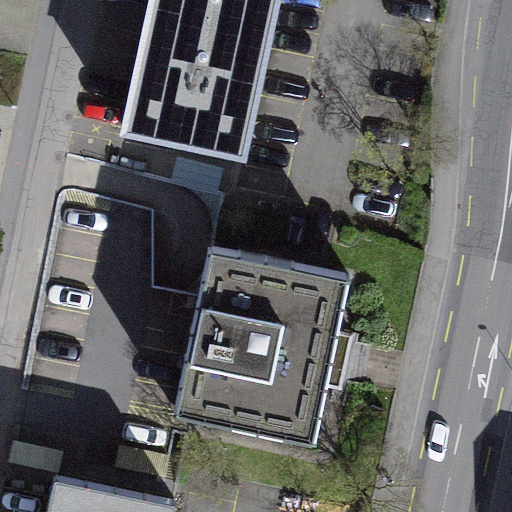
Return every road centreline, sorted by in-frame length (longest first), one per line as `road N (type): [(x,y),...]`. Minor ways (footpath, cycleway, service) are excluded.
road 1 (secondary): [(511,166),(442,511)]
road 2 (unknown): [(364,0),(338,122)]
